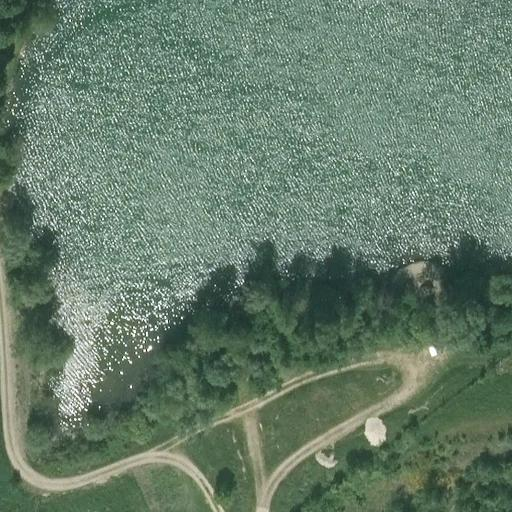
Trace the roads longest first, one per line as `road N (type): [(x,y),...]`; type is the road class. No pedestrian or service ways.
road 1 (track): [(260,511),(282,468),(415,388),(418,373),(407,360),(306,375),(142,463)]
road 2 (track): [(214,511),(173,460),(64,487),(37,482),(16,466),(0,300)]
